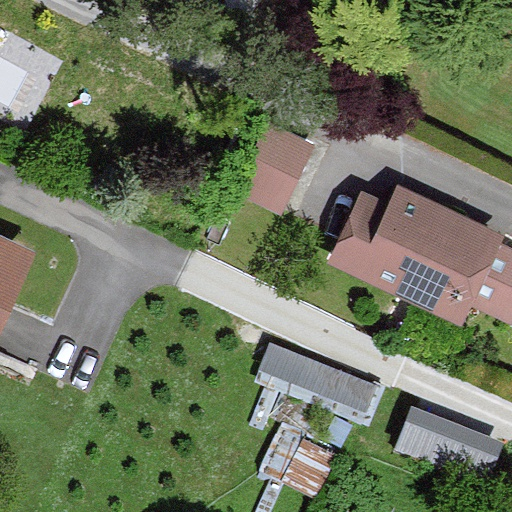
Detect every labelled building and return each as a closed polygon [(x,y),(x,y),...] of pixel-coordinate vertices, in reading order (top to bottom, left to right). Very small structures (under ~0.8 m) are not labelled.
[(269,127),(240,186),(277,204),(306,145),(269,127)] [(465,294),(509,313),(511,307),(511,251),(492,243),(496,233),(401,190),(394,207),(363,193),(335,257),(458,311),(465,294)] [(0,301),(23,252),(0,241),(0,301)] [(279,329),(265,363),(373,410),(388,377),(279,329)] [(402,441),(496,476),(511,434),(511,427),(420,393),(402,441)]
